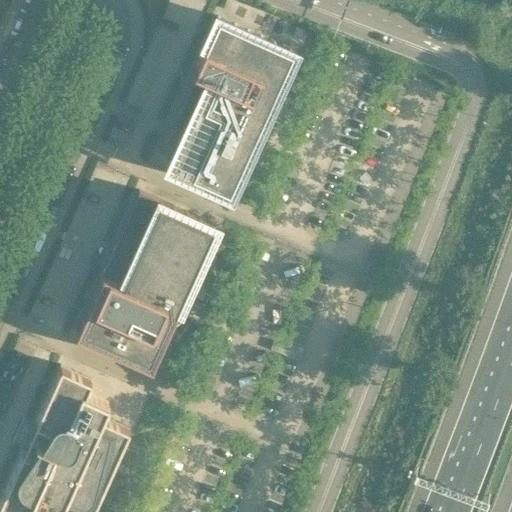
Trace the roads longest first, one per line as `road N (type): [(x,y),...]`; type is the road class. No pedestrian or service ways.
road 1 (unclassified): [(0,297),(113,43),(117,21),(108,0)]
road 2 (motorway): [(511,325),(444,511)]
